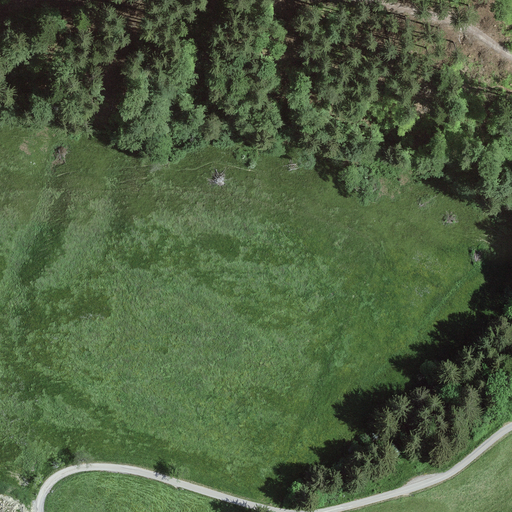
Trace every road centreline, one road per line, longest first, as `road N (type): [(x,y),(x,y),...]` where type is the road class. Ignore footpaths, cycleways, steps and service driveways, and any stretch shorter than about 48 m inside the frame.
road 1 (unclassified): [(283,511),(99,466),(59,474),(43,492),(40,511)]
road 2 (unclassified): [(511,426),(445,475),(323,511)]
